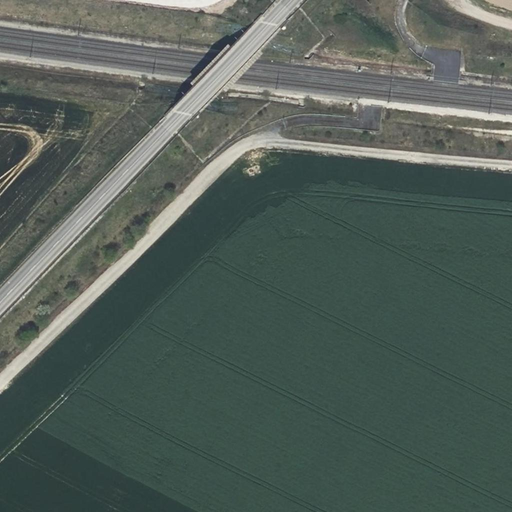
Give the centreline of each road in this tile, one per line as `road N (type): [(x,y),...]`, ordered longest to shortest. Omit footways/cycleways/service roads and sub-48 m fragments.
road 1 (track): [(511,166),(247,146),(222,161),(0,380)]
road 2 (secondary): [(0,302),(290,0)]
